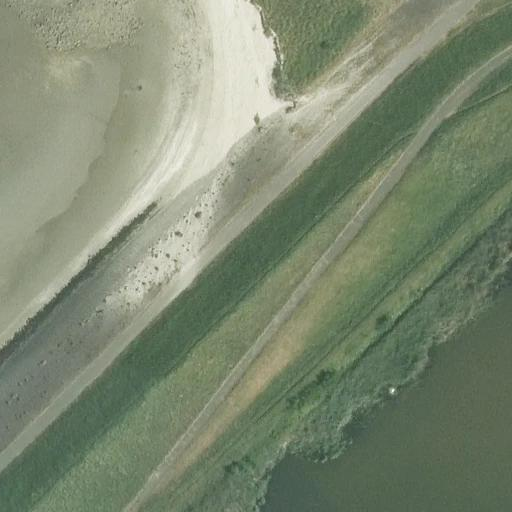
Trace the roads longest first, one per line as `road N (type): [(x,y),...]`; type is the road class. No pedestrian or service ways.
road 1 (track): [(125,511),(302,290),(493,66),(511,56)]
road 2 (track): [(511,166),(152,511)]
